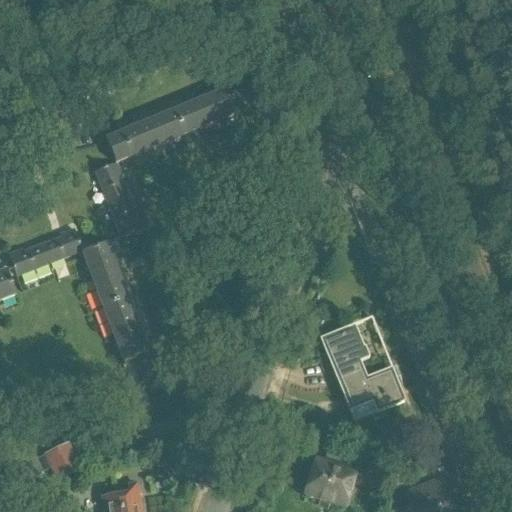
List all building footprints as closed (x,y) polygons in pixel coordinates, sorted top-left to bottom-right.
[(202,28),(217,21),(211,6),(196,13),(202,28)] [(227,85),(195,98),(208,127),(239,114),(227,85)] [(164,111),(177,140),(208,127),(195,98),(164,111)] [(134,124),(146,153),(177,140),(164,111),(134,124)] [(116,165),(146,153),(134,124),(119,130),(121,134),(105,141),(115,166),(116,165)] [(107,207),(126,199),(119,181),(122,180),(116,165),(115,166),(94,174),(107,207)] [(126,199),(107,207),(121,240),(143,231),(137,216),(134,218),(126,199)] [(41,247),(48,266),(82,253),(74,232),(59,238),(60,240),(41,247)] [(82,256),(92,283),(121,272),(111,244),(82,256)] [(16,279),(48,266),(41,247),(23,254),(22,252),(8,258),(16,279)] [(0,270),(0,303),(16,297),(5,268),(0,270)] [(102,310),(131,299),(121,272),(92,283),(102,310)] [(113,337),(142,326),(131,299),(102,310),(113,337)] [(142,326),(113,337),(123,365),(135,360),(152,353),(142,326)] [(320,340),(337,383),(363,373),(359,363),(369,359),(364,348),(363,349),(362,347),(354,326),(353,327),(320,340)] [(156,352),(152,353),(135,360),(147,390),(171,381),(166,370),(164,371),(156,352)] [(363,373),(337,383),(348,413),(372,404),(377,415),(404,404),(400,392),(391,370),(382,373),(366,380),(363,373)] [(51,472),(57,484),(79,473),(68,448),(36,463),(21,431),(9,437),(29,482),(51,472)] [(346,472),(348,463),(327,457),(325,465),(317,463),(316,466),(312,467),(309,476),(312,479),(305,498),(342,510),(354,474),(346,472)] [(435,498),(431,486),(403,497),(409,511),(447,511),(441,495),(435,498)] [(137,511),(135,495),(102,501),(103,511),(137,511)]
